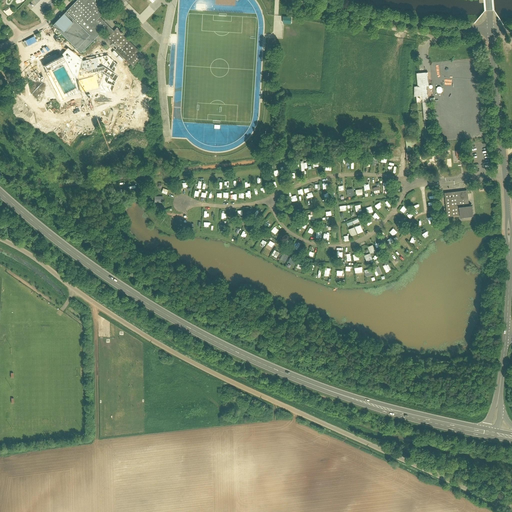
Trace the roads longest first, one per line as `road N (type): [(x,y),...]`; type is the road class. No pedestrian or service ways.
road 1 (residential): [(511,508),(192,362),(0,238)]
road 2 (primary): [(0,190),(89,264),(207,335),(343,392),(491,431)]
road 3 (residential): [(489,30),(509,246)]
road 4 (residential): [(323,0),(489,30)]
